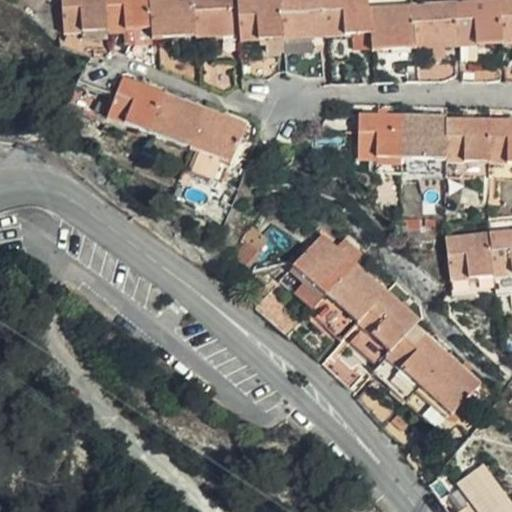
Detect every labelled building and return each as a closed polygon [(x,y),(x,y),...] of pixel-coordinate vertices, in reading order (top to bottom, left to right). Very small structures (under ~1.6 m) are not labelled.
[(88,50),(109,51),(109,41),(84,43),(83,33),(108,31),(124,31),(151,29),(152,40),(170,38),(197,37),(239,34),(240,42),(265,41),(285,39),(328,37),(353,35),(370,34),(372,52),(511,42),(511,0),(508,0),(368,9),(367,0),(243,0),(238,0),(62,0),(65,51),(84,60),(88,50)] [(125,41),(129,41),(152,40),(151,29),(124,31),(125,41)] [(84,43),(109,41),(108,31),(83,33),(84,43)] [(370,34),(353,35),(354,53),(372,52),(370,34)] [(197,44),(197,37),(170,38),(171,46),(197,44)] [(285,39),(285,54),(286,57),(322,55),(329,54),(328,37),(285,39)] [(266,55),(279,54),(285,54),(285,39),(265,41),(266,55)] [(129,41),(124,56),(154,68),(152,40),(129,41)] [(226,96),(236,88),(234,58),(198,60),(197,49),(161,51),(161,71),(226,96)] [(243,80),(267,82),(279,73),(279,54),(266,55),(242,57),(243,80)] [(322,55),(286,57),(287,73),(305,80),(323,79),(322,55)] [(427,83),(445,83),(454,77),(453,60),(417,62),(419,82),(427,83)] [(344,85),(362,84),(360,62),(344,63),(344,85)] [(461,83),(486,83),(499,80),(499,72),(489,65),(461,67),(461,83)] [(150,90),(152,82),(143,79),(140,87),(150,90)] [(246,126),(150,90),(140,87),(124,81),(108,119),(199,154),(217,161),(232,166),(246,126)] [(508,123),(508,110),(491,110),(491,122),(508,123)] [(511,122),(508,123),(491,122),(447,121),(447,119),(387,118),(378,117),(360,117),(359,159),(445,161),(445,163),(508,165),(511,164),(511,122)] [(0,122),(0,137),(18,138),(18,133),(18,123),(0,122)] [(210,179),(217,161),(199,154),(192,173),(210,179)] [(249,245),(259,232),(260,231),(253,226),(242,240),(249,245)] [(450,283),(494,277),(511,275),(511,231),(445,241),(450,283)] [(268,240),(259,232),(249,245),(259,252),(268,240)] [(419,323),(354,265),(339,252),(335,248),(322,237),(294,268),(326,296),(363,329),(350,344),(377,370),(373,374),(446,439),(459,425),(458,423),(451,417),(471,396),(480,386),(415,327),(419,323)] [(339,252),(349,243),(344,238),(335,248),(339,252)] [(354,265),(363,255),(349,243),(339,252),(354,265)] [(320,301),(326,296),(294,268),(289,273),(320,301)] [(320,301),(289,273),(281,282),(312,310),(320,301)] [(450,283),(452,290),(453,299),(496,294),(494,277),(450,283)] [(270,294),(256,309),(286,336),(287,338),(290,335),(301,323),(270,294)] [(343,343),(353,331),(326,307),(315,318),(343,343)] [(306,317),(301,323),(290,335),(318,361),(334,342),(306,317)] [(346,348),(327,370),(346,387),(349,391),(362,377),(352,368),(359,359),(346,348)] [(370,387),(358,401),(383,430),(408,451),(423,434),(370,387)] [(477,401),(471,396),(451,417),(458,423),(477,401)] [(471,503),(458,511),(511,511),(511,499),(485,463),(456,484),(471,503)]
